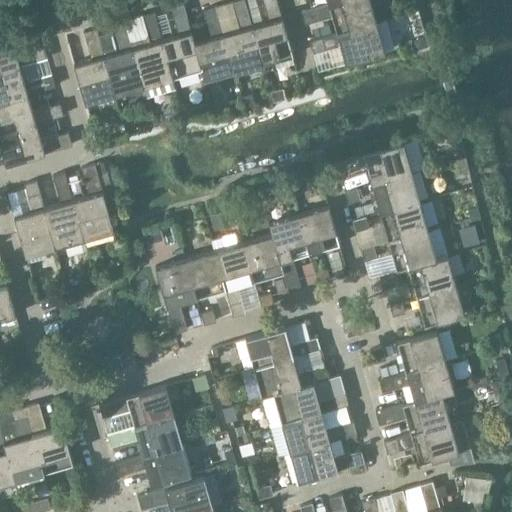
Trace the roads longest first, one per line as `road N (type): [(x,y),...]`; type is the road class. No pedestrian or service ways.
road 1 (residential): [(0,175),(87,151),(51,28),(151,0)]
road 2 (residential): [(323,300),(199,336),(186,364),(79,394)]
road 3 (residential): [(50,386),(2,227)]
road 4 (residential): [(384,477),(337,348)]
